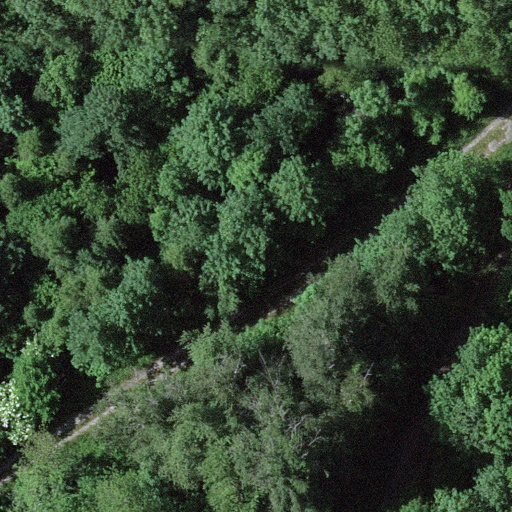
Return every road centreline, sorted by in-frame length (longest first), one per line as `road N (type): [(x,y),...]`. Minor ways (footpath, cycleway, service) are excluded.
road 1 (track): [(0,462),(378,217),(511,117)]
road 2 (track): [(511,202),(443,395),(389,511)]
